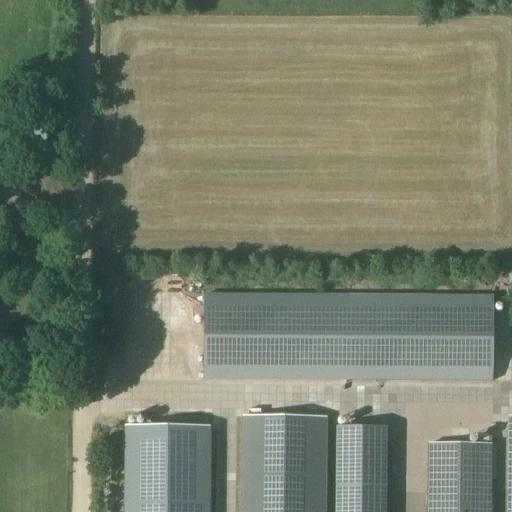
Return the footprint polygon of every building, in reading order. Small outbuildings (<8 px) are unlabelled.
[(53,113),(36,104),(20,128),(44,143),(54,128),(47,123),(53,113)] [(493,298),(205,296),(204,379),(494,381),(493,298)] [(323,511),(325,423),(243,420),(243,511),(323,511)] [(122,433),(121,511),(205,511),(207,434),(207,429),(122,428),(122,433)] [(384,511),(386,429),(336,428),(335,511),(384,511)] [(429,443),(428,511),(492,511),(493,444),(429,443)]
